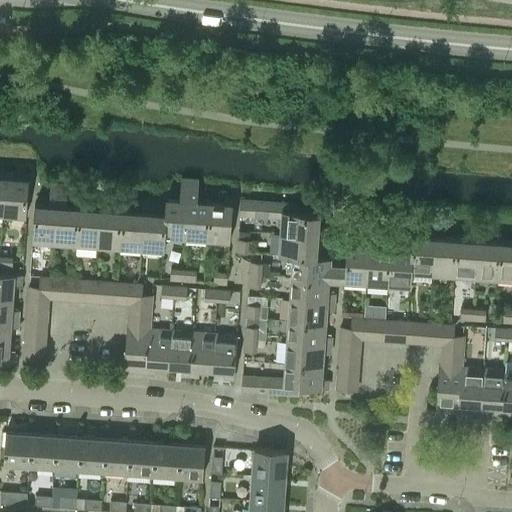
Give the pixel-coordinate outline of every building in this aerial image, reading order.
[(14,178),(15,170),(5,169),(2,215),(25,216),(28,179),(14,178)] [(188,188),(189,179),(181,178),(180,187),(188,188)] [(197,188),(198,179),(189,179),(188,188),(197,188)] [(58,192),(59,183),(50,183),(49,191),(58,192)] [(67,192),(68,184),(59,183),(58,192),(67,192)] [(184,238),(188,193),(179,192),(179,199),(165,198),(164,212),(165,212),(163,236),(165,237),(184,238)] [(196,201),(197,193),(188,193),(184,238),(206,240),(209,201),(196,201)] [(229,241),(232,196),(223,195),(222,202),(209,201),(206,240),(229,241)] [(54,243),(58,197),(49,197),(48,203),(35,202),(32,241),(54,243)] [(67,205),(67,198),(58,197),(54,243),(75,244),(78,206),(67,205)] [(97,246),(101,200),(93,200),(92,207),(78,206),(75,244),(97,246)] [(110,208),(110,201),(101,200),(97,246),(119,247),(122,209),(110,208)] [(256,217),(257,201),(240,200),(239,216),(256,217)] [(268,202),(267,218),(280,219),(279,233),(325,236),(325,227),(317,226),(319,212),(297,210),(298,204),(268,202)] [(140,249),(144,204),(136,203),(135,210),(122,209),(119,247),(140,249)] [(154,211),(154,204),(144,204),(140,249),(164,251),(165,237),(163,236),(165,212),(164,212),(154,211)] [(369,232),(369,223),(361,223),(361,231),(369,232)] [(379,232),(379,224),(369,223),(369,232),(379,232)] [(432,273),(435,228),(427,227),(426,234),(412,233),(411,240),(411,249),(410,271),(411,271),(432,273)] [(445,235),(445,229),(435,228),(432,273),(453,275),(457,236),(445,235)] [(476,276),(480,231),(470,231),(470,237),(457,236),(453,275),(476,276)] [(488,239),(489,232),(480,231),(476,276),(497,278),(500,239),(488,239)] [(324,245),(325,236),(279,233),(277,257),(292,258),(292,256),(317,258),(317,257),(317,245),(324,245)] [(365,283),(368,238),(360,237),(359,244),(347,243),(344,281),(365,283)] [(249,251),(250,238),(237,238),(236,251),(249,251)] [(378,245),(378,238),(368,238),(365,283),(387,284),(389,246),(378,245)] [(511,279),(511,240),(500,239),(497,278),(511,279)] [(411,249),(411,240),(403,240),(402,247),(389,246),(387,284),(410,286),(411,271),(410,271),(411,249)] [(0,267),(12,268),(13,255),(0,254),(0,267)] [(317,257),(317,258),(292,256),(292,258),(290,277),(328,279),(328,280),(336,281),(336,271),(329,270),(330,257),(317,257)] [(261,275),(262,261),(250,260),(249,274),(261,275)] [(181,280),(182,267),(171,267),(170,279),(181,280)] [(195,281),(196,268),(182,267),(181,280),(195,281)] [(226,283),(227,271),(214,270),(213,282),(226,283)] [(21,285),(22,275),(0,273),(0,295),(12,297),(13,284),(21,285)] [(261,287),(261,275),(249,274),(248,286),(261,287)] [(50,290),(51,277),(41,276),(40,285),(44,290),(50,290)] [(129,307),(128,326),(149,327),(151,305),(138,305),(138,300),(143,295),(141,293),(140,292),(136,297),(129,296),(130,283),(104,281),(103,296),(93,295),(83,294),(84,279),(51,277),(50,290),(44,290),(40,285),(38,286),(37,286),(42,293),(41,298),(28,297),(24,361),(46,363),(50,300),(129,307)] [(327,292),(328,280),(328,279),(290,277),(289,298),(334,301),(335,293),(327,292)] [(93,295),(94,280),(84,279),(83,294),(93,295)] [(103,296),(104,281),(94,280),(93,295),(103,296)] [(140,292),(140,284),(130,283),(129,296),(136,297),(140,292)] [(173,297),(174,284),(162,283),(161,296),(173,297)] [(186,298),(187,285),(174,284),(173,297),(186,298)] [(42,293),(37,286),(29,286),(28,297),(41,298),(42,293)] [(217,300),(218,287),(205,286),(204,299),(217,300)] [(229,301),(230,288),(218,287),(217,300),(229,301)] [(11,308),(12,297),(0,295),(0,318),(18,319),(19,309),(11,308)] [(151,305),(151,295),(143,295),(138,300),(138,305),(151,305)] [(333,311),(334,301),(289,298),(287,320),(325,323),(326,310),(333,311)] [(259,304),(246,304),(245,316),(259,317),(259,304)] [(473,319),(474,307),(461,306),(460,318),(473,319)] [(484,320),(485,308),(474,307),(473,319),(484,320)] [(511,322),(511,309),(503,309),(502,321),(511,322)] [(362,329),(363,317),(352,316),(351,323),(356,329),(362,329)] [(18,327),(18,319),(0,318),(0,339),(9,340),(10,327),(18,327)] [(405,334),(406,320),(396,319),(395,333),(405,334)] [(324,334),(325,323),(287,320),(285,341),(331,344),(332,335),(324,334)] [(416,335),(417,321),(406,320),(405,334),(416,335)] [(453,331),(453,323),(443,323),(442,335),(447,336),(453,331)] [(257,326),(245,325),(244,325),(244,338),(256,339),(257,326)] [(506,339),(507,326),(495,325),(494,338),(506,339)] [(148,339),(149,327),(128,326),(125,326),(124,338),(148,339)] [(168,367),(170,329),(149,327),(148,339),(147,350),(145,372),(155,373),(156,366),(168,367)] [(354,333),(349,327),(341,327),(340,337),(353,338),(354,333)] [(189,376),(193,330),(170,329),(168,367),(182,368),(181,375),(189,376)] [(211,370),(214,332),(193,330),(189,376),(199,376),(200,369),(211,370)] [(233,379),(237,333),(214,332),(211,370),(224,371),(224,378),(233,379)] [(463,346),(464,336),(455,335),(448,340),(448,345),(463,346)] [(147,350),(148,339),(124,338),(124,348),(136,349),(147,350)] [(256,351),(256,339),(244,338),(243,350),(256,351)] [(8,352),(9,340),(0,339),(0,361),(15,363),(16,352),(8,352)] [(330,354),(331,344),(285,341),(284,363),(322,365),(322,353),(330,354)] [(134,372),(136,349),(124,348),(122,371),(134,372)] [(145,372),(147,350),(136,349),(134,372),(145,372)] [(511,406),(511,361),(505,361),(504,369),(501,413),(511,413),(511,406)] [(321,377),(322,365),(284,363),(282,377),(269,376),(267,392),(298,395),(299,387),(327,389),(328,378),(321,377)] [(460,378),(461,366),(439,364),(438,376),(460,378)] [(480,404),(483,367),(461,366),(460,378),(459,389),(457,410),(468,411),(468,403),(480,404)] [(501,413),(504,369),(483,367),(480,404),(494,405),(493,412),(501,413)] [(256,391),(257,375),(241,374),(240,390),(256,391)] [(459,389),(460,378),(438,376),(437,386),(448,388),(459,389)] [(446,409),(448,388),(437,386),(436,408),(446,409)] [(457,410),(459,389),(448,388),(446,409),(457,410)] [(28,463),(30,430),(5,428),(3,461),(28,463)] [(52,465),(55,432),(30,430),(28,463),(52,465)] [(77,467),(80,434),(55,432),(52,465),(77,467)] [(102,469),(105,436),(80,434),(77,467),(102,469)] [(127,471),(130,438),(105,436),(102,469),(127,471)] [(152,472),(155,439),(130,438),(127,471),(152,472)] [(177,474),(180,441),(155,439),(152,472),(177,474)] [(202,476),(205,443),(180,441),(177,474),(202,476)] [(284,474),(285,449),(253,447),(251,471),(284,474)] [(221,471),(222,455),(212,454),(211,471),(221,471)] [(282,499),(284,474),(251,471),(249,496),(282,499)] [(219,496),(221,480),(210,479),(209,496),(219,496)] [(27,503),(28,491),(1,489),(0,501),(27,503)] [(52,505),(52,495),(35,494),(35,503),(52,505)] [(75,506),(76,497),(60,495),(59,505),(75,506)] [(101,508),(102,497),(85,495),(85,507),(101,508)] [(280,511),(282,499),(249,496),(248,511),(280,511)] [(127,510),(127,499),(110,497),(109,509),(127,510)] [(151,511),(152,500),(135,499),(134,511),(151,511)] [(174,511),(175,502),(160,501),(158,511),(174,511)] [(199,511),(200,504),(185,503),(184,511),(199,511)]
